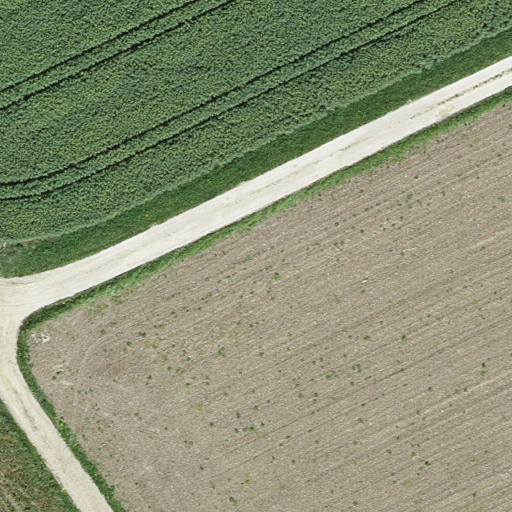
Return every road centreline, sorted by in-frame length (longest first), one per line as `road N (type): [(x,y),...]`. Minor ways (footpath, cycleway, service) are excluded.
road 1 (track): [(511,81),(0,314)]
road 2 (track): [(0,345),(108,511)]
